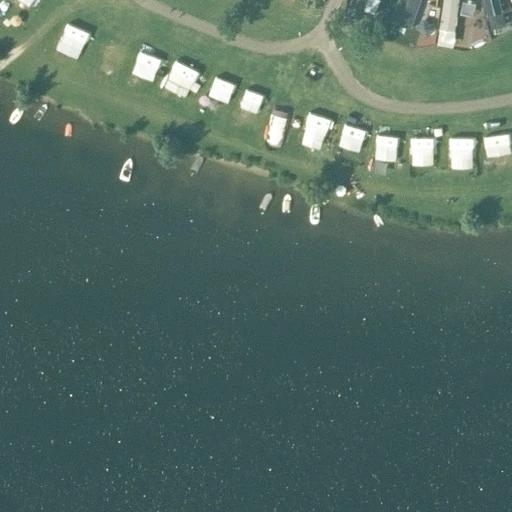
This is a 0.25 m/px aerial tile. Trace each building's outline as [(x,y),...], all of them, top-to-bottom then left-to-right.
[(403,21),(413,25),(422,0),(399,0),(392,21),(402,25),(403,21)] [(445,0),(441,28),(457,31),(462,0),(445,0)] [(502,11),(510,9),(508,1),(501,2),(502,11)] [(313,109),(298,149),(320,157),(335,117),(313,109)] [(401,146),(402,135),(380,133),(378,144),(401,146)]
